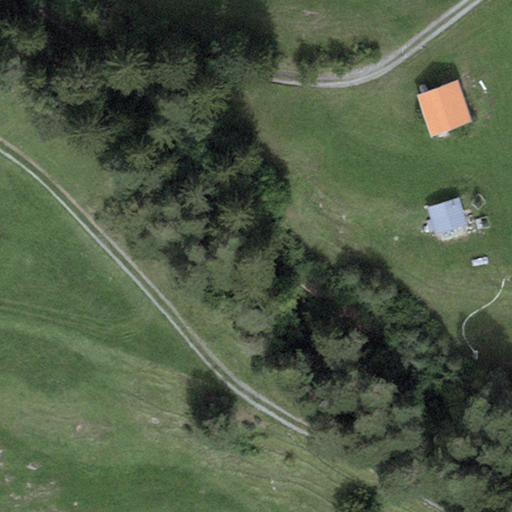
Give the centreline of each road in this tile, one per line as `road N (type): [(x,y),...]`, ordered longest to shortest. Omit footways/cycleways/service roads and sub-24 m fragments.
road 1 (track): [(0,148),(36,173),(228,381),(264,409),(455,511)]
road 2 (track): [(43,0),(118,40),(246,74),(343,82),(395,62),(480,0)]
